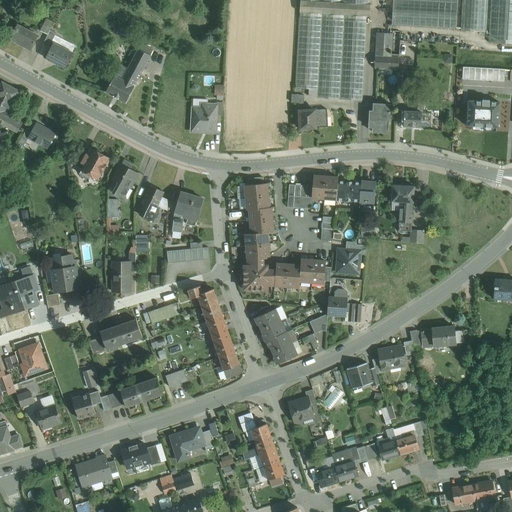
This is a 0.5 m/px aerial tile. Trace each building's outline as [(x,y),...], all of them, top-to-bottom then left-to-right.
[(317,98),(362,100),(367,16),(370,16),(370,0),(300,0),(295,88),(309,89),(318,89),(317,98)] [(457,0),(393,0),(392,25),(456,29),(457,0)] [(488,0),(462,0),(460,31),(486,32),(488,0)] [(511,0),(490,0),(488,42),(511,43),(511,0)] [(47,18),(40,31),(47,35),(50,30),(54,22),(47,18)] [(38,35),(17,25),(10,39),(31,50),(38,35)] [(47,35),(43,44),(49,47),(56,33),(50,30),(47,35)] [(401,31),(392,31),(392,33),(391,57),(399,57),(401,31)] [(392,33),(376,33),(375,56),(391,57),(392,33)] [(73,53),(53,43),(46,58),(66,68),(73,53)] [(154,50),(141,43),(138,49),(151,55),(154,50)] [(138,49),(122,79),(135,85),(151,55),(138,49)] [(453,55),(445,54),(444,63),(452,64),(453,55)] [(391,57),(375,56),(374,68),(398,69),(399,57),(391,57)] [(505,69),(463,67),(462,78),(504,81),(505,69)] [(122,79),(115,75),(105,92),(126,103),(135,86),(135,85),(122,79)] [(0,118),(3,120),(20,129),(25,119),(11,112),(16,104),(13,102),(19,91),(2,82),(0,85),(0,118)] [(214,84),(214,93),(223,94),(223,84),(214,84)] [(317,98),(318,89),(309,89),(309,97),(317,98)] [(304,95),(292,94),(291,102),(303,103),(304,95)] [(422,98),(413,97),(412,111),(404,111),(403,126),(421,127),(421,126),(430,126),(430,113),(422,113),(422,98)] [(500,102),(468,100),(466,126),(498,128),(500,102)] [(207,108),(193,108),(191,131),(215,133),(216,115),(217,105),(216,104),(207,104),(207,108)] [(389,105),(371,104),(369,127),(373,127),(373,132),(387,132),(388,122),(390,122),(391,112),(390,112),(390,111),(388,111),(389,105)] [(327,109),(315,110),(316,128),(328,127),(327,109)] [(315,110),(299,110),(300,129),(301,128),(301,130),(307,130),(307,128),(316,128),(315,110)] [(47,149),(56,132),(36,121),(26,137),(47,149)] [(1,135),(0,134),(0,153),(12,149),(8,132),(1,135)] [(97,150),(95,150),(93,149),(89,155),(87,154),(82,163),(84,164),(82,170),(80,173),(90,179),(92,175),(98,179),(109,158),(102,154),(101,152),(99,151),(97,150)] [(136,172),(121,164),(113,179),(120,183),(127,187),(128,187),(136,172)] [(138,173),(133,183),(140,187),(144,175),(138,172),(138,173)] [(326,176),(314,175),(313,186),(312,198),(324,199),(326,176)] [(338,177),(326,176),(324,199),(336,200),(338,181),(338,177)] [(361,182),(338,181),(336,200),(359,201),(361,182)] [(375,182),(361,181),(359,201),(374,202),(375,182)] [(127,187),(120,183),(114,193),(121,197),(127,187)] [(247,185),(245,185),(246,197),(268,196),(267,183),(263,183),(247,185)] [(414,186),(392,184),(391,201),(400,202),(413,203),(414,186)] [(164,192),(150,185),(143,200),(157,207),(158,206),(159,207),(167,210),(168,200),(162,197),(164,192)] [(203,199),(186,193),(185,196),(180,195),(175,212),(174,215),(172,231),(182,232),(184,217),(196,221),(194,226),(195,226),(203,199)] [(268,196),(246,197),(247,210),(249,210),(249,209),(269,208),(269,207),(268,196)] [(107,198),(106,217),(118,217),(118,198),(107,198)] [(157,207),(143,200),(141,204),(145,205),(141,215),(153,221),(159,207),(158,206),(157,207)] [(413,203),(400,202),(398,221),(399,221),(412,222),(413,203)] [(269,208),(249,209),(249,210),(250,221),(272,220),(271,207),(269,207),(269,208)] [(272,220),(250,221),(251,233),(251,234),(268,232),(273,232),(272,220)] [(412,222),(399,221),(399,231),(411,232),(411,231),(412,222)] [(374,224),(360,227),(362,238),(376,235),(374,224)] [(424,231),(411,231),(411,232),(411,242),(423,242),(424,231)] [(268,232),(251,234),(251,233),(245,234),(246,246),(269,244),(268,232)] [(148,250),(148,234),(135,234),(135,250),(148,250)] [(366,255),(366,246),(356,245),(356,243),(347,242),(346,251),(358,252),(357,255),(366,255)] [(269,244),(246,246),(247,259),(248,258),(263,257),(270,257),(269,244)] [(346,251),(339,251),(337,271),(356,272),(357,255),(358,252),(346,251)] [(72,254),(52,257),(54,269),(52,269),(55,292),(79,288),(76,266),(74,266),(72,254)] [(263,257),(248,258),(248,265),(244,265),(244,285),(246,287),(244,289),(246,287),(248,289),(268,289),(268,285),(275,285),(276,269),(268,270),(268,268),(265,265),(263,265),(263,257)] [(313,260),(301,259),(300,265),(301,265),(300,282),(312,283),(313,260)] [(326,261),(313,260),(312,283),(324,283),(324,281),(325,267),(326,261)] [(289,264),(276,263),(276,269),(275,285),(275,286),(287,287),(289,264)] [(129,264),(114,264),(113,290),(129,290),(129,271),(129,264)] [(300,265),(289,264),(287,287),(299,288),(300,282),(301,265),(300,265)] [(34,275),(22,279),(27,293),(33,291),(39,289),(34,275)] [(22,279),(0,287),(0,300),(1,302),(2,301),(4,308),(0,309),(0,316),(38,304),(33,291),(27,293),(22,279)] [(511,280),(496,279),(495,279),(493,299),(494,299),(494,298),(504,299),(505,296),(511,296),(511,280)] [(213,289),(197,294),(202,307),(218,302),(213,289)] [(334,297),(329,297),(329,296),(328,314),(327,316),(328,316),(328,315),(345,317),(346,317),(347,303),(347,293),(345,290),(337,290),(334,292),(334,297)] [(58,293),(46,296),(48,307),(60,305),(58,293)] [(179,302),(149,312),(152,324),(183,313),(179,302)] [(218,302),(202,307),(206,320),(222,314),(218,302)] [(362,304),(347,303),(346,317),(345,317),(345,321),(360,322),(362,304)] [(269,305),(259,309),(261,315),(272,310),(269,305)] [(261,315),(255,318),(258,324),(259,323),(262,329),(280,321),(275,309),(272,310),(261,315)] [(222,314),(206,320),(210,332),(227,327),(222,314)] [(328,314),(318,318),(320,331),(326,331),(327,325),(328,316),(327,316),(328,314)] [(318,318),(310,322),(315,333),(320,331),(318,318)] [(136,319),(100,331),(107,350),(143,337),(136,319)] [(280,321),(262,329),(264,334),(263,335),(266,341),(267,341),(267,340),(286,332),(285,332),(280,321)] [(455,326),(432,329),(422,330),(423,346),(456,343),(455,326)] [(227,327),(210,332),(215,344),(231,339),(227,327)] [(417,330),(410,331),(412,341),(413,346),(419,345),(417,330)] [(286,332),(267,340),(267,341),(269,347),(271,346),(273,351),(292,343),(287,331),(285,332),(286,332)] [(313,334),(302,339),(305,344),(311,341),(315,339),(313,334)] [(100,337),(89,341),(93,354),(105,350),(100,337)] [(231,339),(215,344),(219,357),(235,351),(231,339)] [(412,341),(404,342),(406,355),(414,354),(413,346),(412,341)] [(292,343),(273,351),(275,357),(274,357),(277,364),(297,355),(292,343)] [(38,344),(20,350),(25,364),(23,368),(25,372),(29,374),(46,368),(38,344)] [(402,346),(378,351),(380,358),(382,369),(405,365),(402,346)] [(235,351),(219,357),(224,370),(239,364),(240,364),(235,351)] [(16,355),(4,359),(8,370),(20,366),(16,355)] [(382,369),(380,358),(372,359),(374,367),(376,374),(383,373),(382,369)] [(367,362),(347,368),(352,386),(359,384),(360,386),(372,383),(373,383),(369,369),(367,362)] [(239,364),(224,370),(226,378),(242,373),(239,364)] [(374,367),(369,369),(373,383),(372,383),(373,386),(380,385),(376,374),(374,367)] [(91,369),(84,372),(89,388),(96,386),(91,369)] [(184,369),(165,375),(169,387),(188,381),(184,369)] [(10,374),(3,376),(8,390),(9,393),(16,391),(10,374)] [(156,377),(120,390),(126,407),(163,394),(156,377)] [(34,381),(27,383),(27,384),(28,384),(29,387),(19,390),(20,395),(30,391),(32,397),(38,395),(34,381)] [(323,404),(332,409),(344,392),(335,386),(323,404)] [(312,389),(305,392),(307,398),(308,398),(310,407),(317,405),(312,389)] [(20,395),(18,396),(18,395),(17,396),(21,407),(34,402),(32,397),(30,391),(20,395)] [(99,391),(89,394),(81,396),(81,398),(73,400),(79,418),(95,413),(93,405),(101,402),(102,402),(101,397),(99,391)] [(119,391),(107,395),(112,408),(123,404),(119,391)] [(107,395),(101,397),(102,402),(101,402),(104,411),(112,408),(107,395)] [(307,398),(289,403),(295,422),(297,423),(302,421),(305,425),(314,422),(312,416),(313,416),(310,407),(308,398),(307,398)] [(55,405),(37,412),(37,411),(36,411),(42,430),(43,429),(42,428),(50,425),(51,427),(52,426),(51,426),(61,423),(55,405),(54,405),(55,405)] [(395,418),(392,406),(386,408),(390,419),(395,418)] [(386,408),(381,409),(386,425),(391,424),(390,419),(386,408)] [(254,419),(240,424),(243,432),(250,430),(250,429),(256,427),(254,419)] [(215,421),(209,423),(213,436),(219,435),(215,421)] [(420,422),(413,424),(417,437),(424,435),(421,424),(420,422)] [(256,427),(250,429),(250,430),(255,442),(271,436),(266,423),(256,427)] [(201,425),(168,435),(177,462),(192,458),(189,451),(205,446),(207,446),(203,432),(201,425)] [(0,428),(0,454),(14,450),(14,449),(13,449),(22,446),(19,435),(11,437),(7,427),(0,428)] [(210,430),(203,432),(207,446),(205,446),(206,449),(215,447),(210,430)] [(413,431),(401,434),(402,438),(396,440),(400,454),(419,449),(413,431)] [(345,438),(346,444),(353,443),(354,446),(373,442),(372,433),(345,438)] [(271,436),(255,442),(256,447),(242,452),(245,459),(259,454),(275,449),(271,436)] [(396,440),(385,443),(384,440),(377,442),(382,460),(400,454),(396,440)] [(120,450),(126,470),(151,462),(146,448),(145,443),(120,450)] [(375,457),(371,444),(364,446),(368,460),(375,457)] [(156,445),(146,448),(151,462),(151,465),(161,462),(156,445)] [(364,446),(356,448),(360,462),(368,460),(364,446)] [(310,448),(303,450),(308,467),(315,465),(310,448)] [(275,449),(259,454),(263,467),(280,461),(275,449)] [(97,461),(86,464),(85,462),(76,465),(83,488),(91,485),(91,482),(101,479),(102,481),(112,478),(105,455),(96,458),(97,461)] [(352,457),(346,459),(347,463),(335,466),(340,481),(358,476),(352,457)] [(280,461),(263,467),(268,479),(284,474),(280,461)] [(335,466),(324,470),(323,466),(315,468),(321,487),(340,481),(335,466)] [(190,473),(172,479),(173,482),(176,490),(194,484),(190,473)] [(171,475),(160,479),(162,485),(173,482),(172,479),(171,475)] [(254,478),(248,479),(252,493),(263,489),(261,484),(256,485),(254,478)] [(492,481),(472,485),(475,500),(495,496),(492,481)] [(173,482),(162,485),(164,494),(176,490),(173,482)] [(472,485),(452,488),(455,504),(475,500),(472,485)] [(58,498),(66,496),(64,487),(56,490),(58,498)] [(182,511),(179,501),(171,504),(170,498),(168,497),(160,499),(159,501),(162,511),(182,511)] [(511,511),(511,510),(509,497),(503,498),(505,511),(511,511)] [(202,511),(199,498),(188,502),(187,499),(179,501),(182,511),(202,511)] [(76,504),(76,511),(89,511),(88,502),(76,504)] [(356,503),(341,508),(342,511),(357,511),(359,511),(356,503)]
